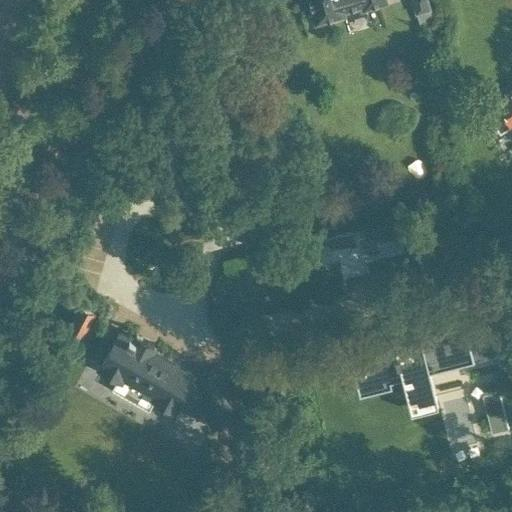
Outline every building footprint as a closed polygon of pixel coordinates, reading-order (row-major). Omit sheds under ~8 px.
[(309,0),(310,1),(312,9),(322,6),(326,20),(345,14),(344,11),(363,5),(364,8),(387,2),(386,0),(309,0)] [(428,0),(412,0),(416,13),(430,9),(428,0)] [(511,90),(495,102),(511,125),(511,123),(511,90)] [(378,222),(304,241),(308,258),(322,255),(322,256),(322,257),(323,258),(324,259),(325,259),(326,260),(327,260),(328,260),(329,259),(331,258),(331,257),(332,256),(332,255),(332,254),(331,253),(330,253),(329,250),(338,247),(345,267),(351,270),(357,271),(361,269),(364,267),(362,260),(386,253),(378,222)] [(95,313),(81,305),(68,329),(82,336),(95,313)] [(394,342),(351,354),(360,391),(393,383),(392,380),(403,378),(412,411),(438,404),(429,371),(473,360),(466,330),(464,324),(420,336),(416,323),(391,330),(394,342)] [(119,332),(101,366),(120,377),(123,372),(159,392),(156,397),(174,407),(184,389),(207,402),(216,424),(239,415),(219,366),(196,376),(151,350),(154,345),(137,336),(134,341),(119,332)] [(504,412),(488,416),(491,431),(508,427),(504,412)]
